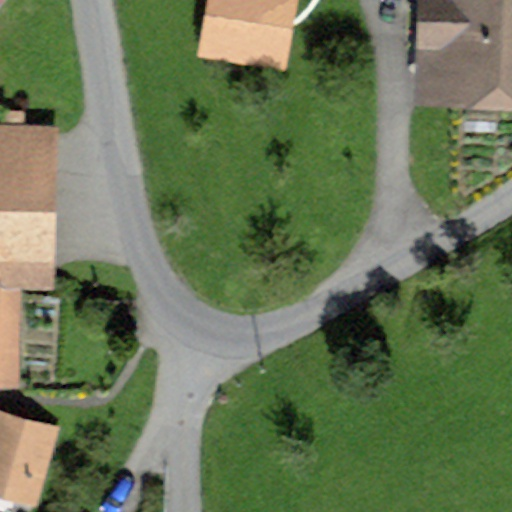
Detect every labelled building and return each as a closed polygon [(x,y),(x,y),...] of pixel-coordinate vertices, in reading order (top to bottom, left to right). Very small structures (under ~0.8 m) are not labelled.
[(224,0),(217,37),(268,47),(277,0),(224,0)] [(511,0),(442,0),(440,76),(511,78),(511,0)] [(0,87),(0,115),(11,115),(11,88),(0,87)] [(357,151),(356,226),(389,226),(390,152),(357,151)] [(0,247),(40,248),(42,189),(0,186),(0,360),(12,361),(16,292),(1,276),(0,275),(0,247)] [(1,418),(0,420),(0,472),(32,482),(47,431),(1,418)]
